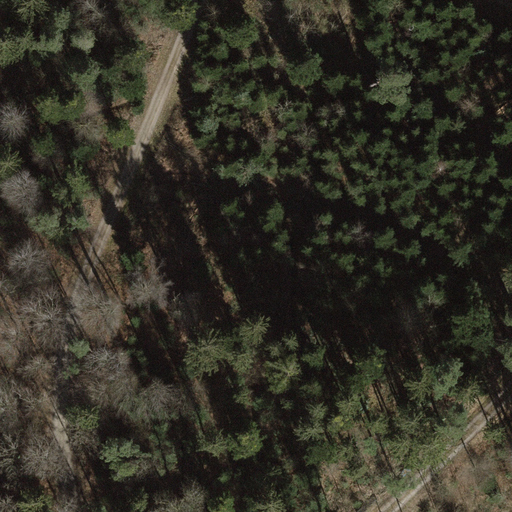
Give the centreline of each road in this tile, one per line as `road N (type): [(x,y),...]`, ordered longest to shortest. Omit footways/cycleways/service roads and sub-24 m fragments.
road 1 (track): [(79,511),(69,488),(56,333),(197,0)]
road 2 (track): [(511,380),(385,511)]
